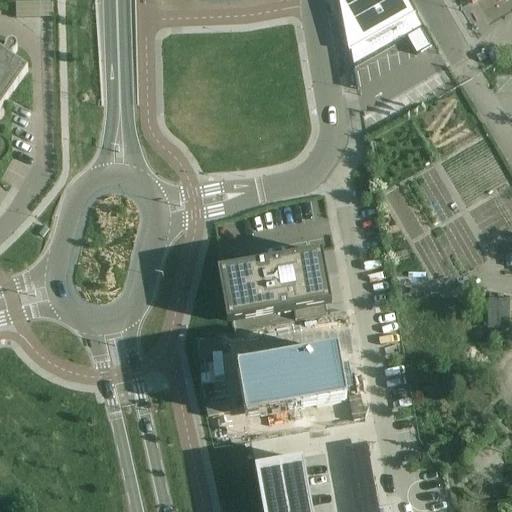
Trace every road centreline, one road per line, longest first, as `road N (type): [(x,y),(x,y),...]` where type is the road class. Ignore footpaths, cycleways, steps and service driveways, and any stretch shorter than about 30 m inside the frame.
road 1 (residential): [(323,163),(342,184),(393,466),(424,496)]
road 2 (secondary): [(164,511),(122,306)]
road 3 (secondary): [(92,313),(135,511)]
road 4 (secondary): [(113,0),(119,180)]
road 5 (residential): [(323,163),(281,185),(153,210)]
road 6 (residential): [(315,0),(334,117),(323,163)]
road 7 (secondary): [(119,180),(91,185),(72,206),(56,281)]
